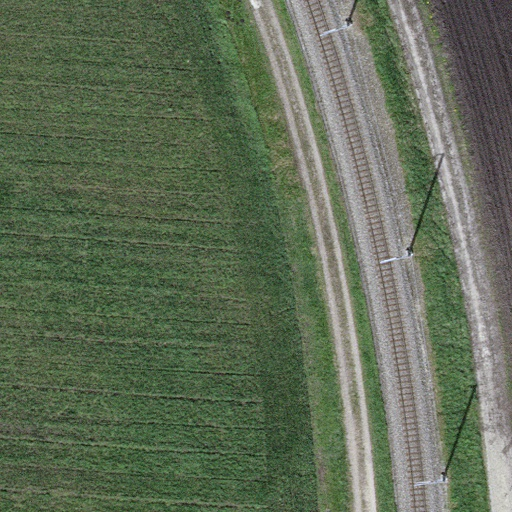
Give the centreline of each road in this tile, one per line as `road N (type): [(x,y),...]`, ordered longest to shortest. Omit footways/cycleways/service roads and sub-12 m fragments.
road 1 (track): [(366,511),(328,246),(258,0)]
road 2 (track): [(401,0),(422,57),(482,316),(496,511)]
